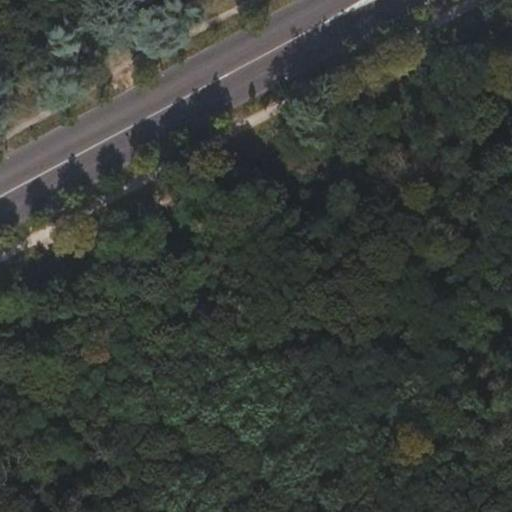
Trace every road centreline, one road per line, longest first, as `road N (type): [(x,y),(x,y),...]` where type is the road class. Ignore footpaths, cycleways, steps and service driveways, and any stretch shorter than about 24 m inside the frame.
road 1 (primary): [(0,214),(399,0)]
road 2 (primary): [(328,0),(0,177)]
